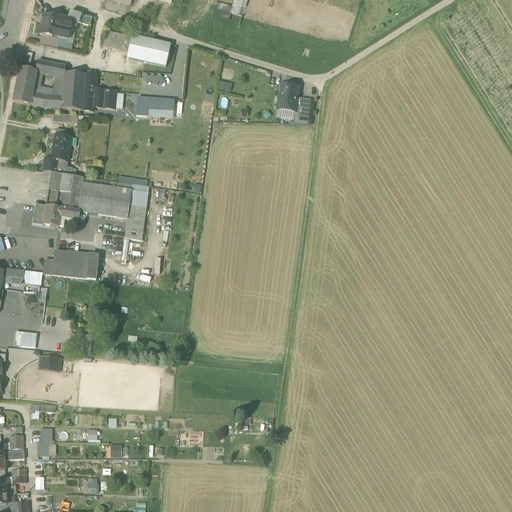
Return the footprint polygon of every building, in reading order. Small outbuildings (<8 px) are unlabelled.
[(217,16),(235,20),(238,8),(219,4),(217,16)] [(77,24),(90,28),(92,19),(69,12),(67,20),(71,21),(71,22),(77,24)] [(59,39),(67,41),(71,22),(71,21),(67,20),(44,16),(42,25),(40,25),(38,35),(41,36),(59,39)] [(67,41),(73,43),(77,24),(71,22),(67,41)] [(102,48),(127,53),(131,38),(105,32),(102,48)] [(39,45),(56,49),(59,39),(41,36),(39,45)] [(126,59),(165,68),(170,46),(131,38),(127,53),(126,59)] [(73,43),(67,41),(59,39),(56,49),(71,52),(73,43)] [(34,73),(47,75),(49,63),(37,61),(34,73)] [(65,67),(49,63),(47,75),(64,79),(64,74),(65,67)] [(19,70),(17,85),(31,88),(34,73),(19,70)] [(64,79),(61,99),(60,110),(81,112),(85,76),(64,74),(64,79)] [(146,74),(141,78),(147,86),(151,83),(154,87),(158,83),(161,87),(166,84),(160,75),(155,78),(153,75),(149,78),(146,74)] [(92,113),(93,109),(94,92),(96,77),(85,76),(81,112),(92,113)] [(232,84),(219,81),(217,90),(230,93),(232,84)] [(30,94),(31,88),(17,85),(13,103),(28,105),(30,94)] [(294,111),(295,111),(296,99),(298,89),(281,87),(278,109),(294,111)] [(116,94),(94,92),(93,109),(114,111),(114,110),(115,95),(116,94)] [(44,97),(30,94),(28,105),(43,108),(44,97)] [(123,96),(115,95),(114,110),(122,111),(123,96)] [(43,108),(60,110),(61,99),(44,97),(43,108)] [(147,117),(147,111),(148,99),(138,98),(137,117),(147,117)] [(173,102),(148,99),(147,111),(173,112),(173,102)] [(293,117),(308,119),(310,101),(296,99),(295,111),(294,111),(293,117)] [(211,111),(212,104),(205,103),(204,110),(211,111)] [(293,120),(293,117),(294,111),(278,109),(277,118),(293,120)] [(147,111),(147,117),(172,119),(173,112),(147,111)] [(53,124),(71,125),(71,118),(71,117),(53,116),(53,124)] [(307,126),(308,119),(293,117),(293,120),(292,126),(307,126)] [(55,136),(51,160),(51,161),(67,164),(71,138),(69,138),(55,136)] [(66,168),(67,164),(51,161),(51,160),(45,159),(42,174),(51,175),(70,178),(71,169),(66,168)] [(46,208),(77,213),(83,180),(70,178),(51,175),(46,208)] [(132,186),(147,188),(148,182),(118,177),(117,184),(132,186)] [(77,214),(127,221),(129,208),(132,186),(117,184),(83,179),(83,180),(77,213),(77,214)] [(201,186),(193,185),(192,194),(199,195),(201,186)] [(147,188),(132,186),(129,208),(145,210),(148,188),(147,188)] [(32,225),(42,227),(46,208),(35,206),(32,225)] [(42,227),(58,230),(58,229),(60,219),(65,220),(76,221),(77,214),(77,213),(46,208),(42,227)] [(145,210),(129,208),(127,221),(124,240),(141,243),(145,210)] [(57,254),(56,264),(88,268),(87,280),(102,282),(104,260),(57,254)] [(44,275),(87,280),(88,268),(56,264),(45,263),(44,275)] [(0,269),(0,272),(1,273),(0,280),(6,282),(7,283),(10,284),(11,285),(19,286),(20,285),(22,280),(25,281),(26,286),(39,287),(41,275),(24,273),(0,269)] [(33,303),(45,304),(46,295),(34,294),(33,303)] [(13,347),(31,349),(32,337),(15,335),(13,347)] [(40,372),(59,373),(60,361),(42,359),(40,372)] [(39,414),(55,415),(55,408),(38,407),(38,413),(38,414),(39,414)] [(38,414),(38,413),(35,412),(34,415),(31,415),(30,421),(38,421),(39,414),(38,414)] [(240,429),(248,430),(249,419),(241,419),(240,429)] [(41,431),(40,444),(49,445),(49,438),(52,438),(52,431),(41,431)] [(88,431),(88,442),(97,442),(97,431),(88,431)] [(49,446),(49,445),(40,444),(38,444),(38,458),(49,458),(49,457),(49,446)] [(110,447),(110,459),(121,459),(121,446),(110,447)] [(24,453),(3,454),(3,463),(14,462),(24,461),(24,453)] [(87,479),(87,495),(97,495),(97,479),(87,479)] [(15,487),(5,488),(6,496),(14,496),(16,495),(15,487)] [(7,506),(14,506),(14,496),(6,496),(7,506)]
